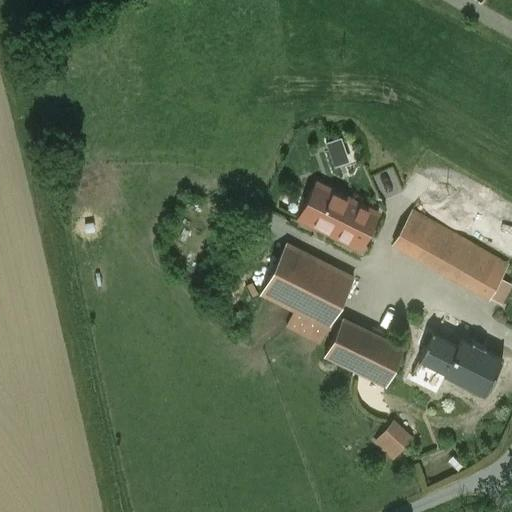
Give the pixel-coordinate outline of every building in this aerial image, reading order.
[(376,215),(315,184),(298,218),(359,248),(376,215)] [(409,253),(410,254),(412,252),(428,222),(410,212),(393,244),(395,245),(396,243),(410,252),(409,253)] [(506,266),(428,222),(412,252),(410,254),(488,298),(506,266)] [(328,327),(336,331),(342,319),(334,315),(353,279),(285,245),(260,293),(294,311),(310,318),(328,327)] [(287,326),(302,334),(310,318),(294,311),(287,326)] [(320,343),(328,327),(310,318),(302,334),(320,343)] [(336,331),(324,355),(355,370),(385,385),(402,349),(342,319),(336,331)] [(457,347),(431,334),(419,360),(444,372),(443,374),(484,394),(500,360),(460,339),(457,347)] [(444,372),(419,360),(414,371),(415,376),(434,385),(438,384),(443,374),(444,372)] [(409,439),(392,423),(375,441),(393,457),(409,439)]
